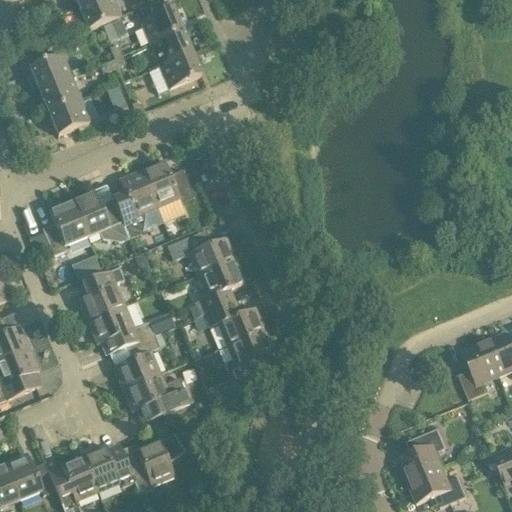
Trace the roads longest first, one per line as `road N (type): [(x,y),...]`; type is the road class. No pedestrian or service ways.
road 1 (residential): [(379,413),(332,394),(310,364),(213,127),(193,115),(170,122),(16,190)]
road 2 (residential): [(0,425),(45,415),(61,396),(60,355),(13,234),(16,190)]
road 3 (residential): [(379,413),(405,356),(427,338),(511,307)]
